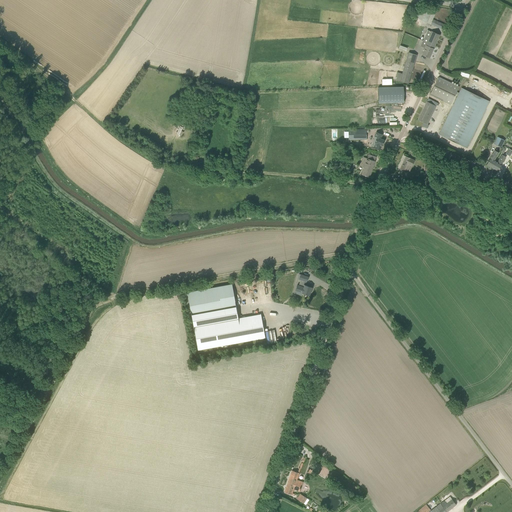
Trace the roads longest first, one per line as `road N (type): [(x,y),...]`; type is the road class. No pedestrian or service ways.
road 1 (track): [(0,488),(99,303),(353,251)]
road 2 (track): [(375,185),(175,166),(74,98)]
road 3 (unclassified): [(511,484),(347,268)]
road 4 (unclassified): [(264,511),(347,268)]
road 5 (track): [(0,96),(49,179),(137,244)]
road 6 (unclassified): [(347,268),(402,132)]
road 7 (unclassified): [(402,132),(465,5)]
road 8 (track): [(74,98),(149,0)]
road 9 (unclassified): [(511,186),(402,132)]
